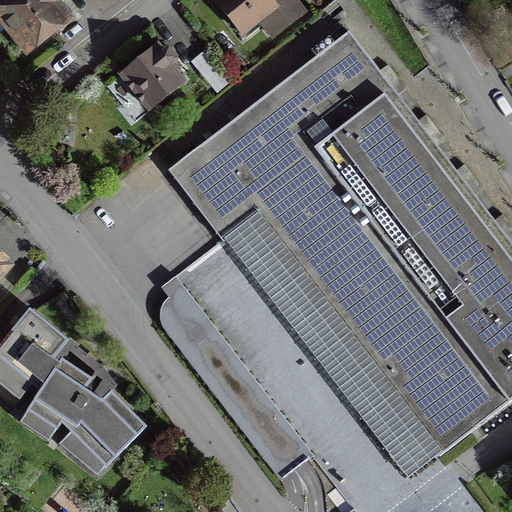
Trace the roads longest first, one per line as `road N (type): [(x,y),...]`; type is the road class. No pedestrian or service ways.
road 1 (residential): [(278,511),(0,152)]
road 2 (residential): [(160,0),(0,134)]
road 3 (residential): [(511,148),(426,0)]
road 4 (residential): [(511,431),(409,511)]
